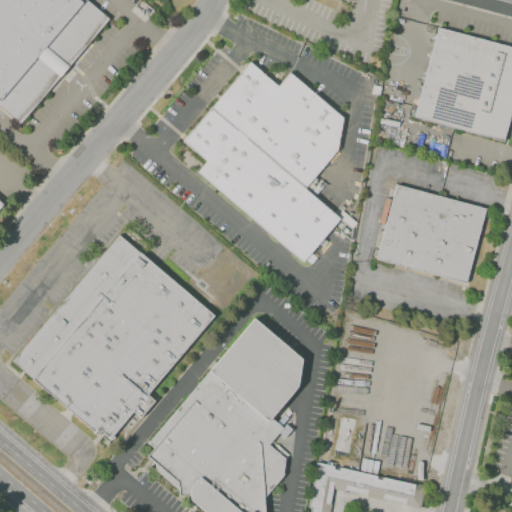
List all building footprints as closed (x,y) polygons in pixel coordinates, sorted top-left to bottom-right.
[(0,0),(0,108),(20,123),(108,18),(86,0),(0,0)] [(511,47),(436,28),(413,116),(503,141),(511,107),(511,47)] [(181,140),(249,62),(277,86),(289,73),(342,117),(336,152),(304,188),(338,217),(299,260),(196,172),(205,160),(181,140)] [(371,85),(379,87),(378,95),(370,94),(371,85)] [(431,160),(438,161),(434,173),(428,172),(431,160)] [(438,161),(444,163),(441,175),(435,174),(438,161)] [(396,185),(484,209),(464,283),(376,259),(396,185)] [(12,360),(119,235),(213,316),(147,393),(155,399),(140,417),(132,410),(106,441),(12,360)] [(148,442),(252,318),(301,358),(296,387),(271,418),(282,428),(268,445),(284,458),(282,478),(264,495),(264,511),(203,511),(190,499),(189,494),(177,495),(177,489),(155,470),(155,463),(147,456),(153,448),(148,442)] [(341,417),(351,418),(350,429),(340,427),(341,417)] [(315,464),(306,511),(329,511),(334,489),(419,508),(424,485),(315,464)]
